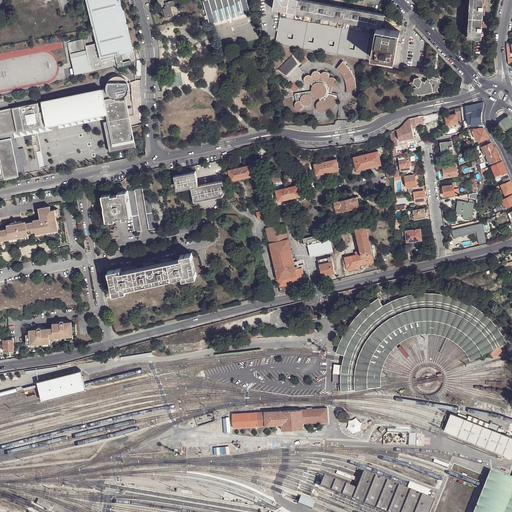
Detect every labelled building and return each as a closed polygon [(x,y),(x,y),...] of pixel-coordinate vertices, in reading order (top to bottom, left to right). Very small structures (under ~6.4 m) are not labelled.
[(120,0),(86,0),(97,44),(101,60),(115,57),(133,52),(120,0)] [(177,6),(175,0),(165,3),(166,8),(162,10),(165,18),(173,16),(171,8),(177,6)] [(205,0),(202,1),(208,25),(250,13),(247,1),(250,0),(205,0)] [(274,0),(273,9),(377,28),(377,27),(381,28),(382,22),(383,22),(384,14),(377,13),(373,12),(360,10),(356,9),(343,7),(339,6),(326,4),(322,3),(309,1),(305,0),(303,0),(274,0)] [(470,0),(470,1),(468,38),(482,39),(483,0),(470,0)] [(280,22),(276,44),(365,59),(369,37),(280,22)] [(400,32),(381,28),(377,27),(377,28),(372,58),(393,61),(395,61),(397,51),(398,43),(400,32)] [(84,40),(68,44),(75,75),(92,71),(86,47),(84,40)] [(97,44),(86,47),(92,71),(117,65),(115,57),(101,60),(97,44)] [(400,51),(397,51),(395,61),(393,61),(392,64),(396,65),(398,64),(398,63),(400,51)] [(133,52),(115,57),(117,65),(132,61),(135,61),(133,52)] [(288,59),(278,69),(286,74),(298,63),(292,55),(288,59)] [(303,65),(308,61),(304,56),(299,60),(303,65)] [(348,92),(358,93),(358,88),(357,82),(355,76),(352,70),(348,65),(344,61),(338,69),(342,73),(345,77),(347,82),(348,87),(348,92)] [(117,65),(92,71),(92,73),(118,67),(117,65)] [(313,72),(312,73),(312,74),(312,75),(312,76),(312,75),(311,75),(310,75),(309,75),(308,75),(307,75),(306,76),(305,77),(305,78),(305,79),(305,80),(305,81),(306,82),(307,83),(308,84),(309,84),(310,84),(311,84),(312,83),(313,85),(313,86),(312,88),(312,90),(312,91),(296,93),(296,94),(295,95),(295,96),(297,101),(296,103),(295,105),(295,107),(296,108),(296,109),(297,109),(298,110),(299,110),(301,110),(302,109),(303,109),(304,107),(304,106),(304,105),(305,105),(306,106),(308,106),(309,105),(311,104),(312,103),(313,102),(313,100),(313,97),(314,96),(315,96),(317,97),(318,98),(320,98),(320,100),(320,101),(319,101),(318,102),(317,104),(317,105),(317,107),(318,109),(318,110),(319,110),(320,111),(322,112),(324,112),(327,111),(328,110),(328,108),(329,107),(330,107),(331,107),(332,107),(333,107),(334,107),(335,106),(336,106),(337,104),(337,103),(337,101),(337,99),(339,98),(339,97),(340,96),(340,95),(340,94),(339,94),(338,94),(336,93),(331,92),(332,86),(334,86),(336,85),(336,84),(337,82),(337,81),(337,80),(336,78),(335,77),(333,77),(332,77),(331,77),(330,77),(330,76),(330,75),(330,74),(329,73),(328,72),(327,71),(324,71),(323,72),(322,73),(321,74),(321,73),(321,72),(319,71),(318,71),(318,70),(317,70),(316,70),(315,71),(314,71),(313,72)] [(442,86),(444,81),(432,77),(429,79),(428,78),(426,79),(426,80),(422,79),(419,76),(415,76),(414,80),(410,80),(410,83),(413,85),(413,92),(418,91),(419,92),(438,89),(439,85),(442,86)] [(123,100),(123,98),(124,97),(125,96),(127,94),(128,91),(128,89),(128,87),(128,85),(127,83),(126,82),(125,80),(124,79),(123,78),(121,77),(119,77),(116,77),(114,77),(112,78),(111,79),(109,80),(108,82),(107,84),(106,86),(106,88),(12,107),(4,108),(0,108),(0,134),(14,131),(46,125),(101,115),(105,114),(107,121),(103,122),(109,152),(134,147),(133,139),(131,139),(130,135),(132,135),(130,126),(125,100),(123,100)] [(461,107),(456,108),(456,112),(458,112),(458,114),(457,114),(458,122),(463,121),(463,123),(462,127),(483,125),(483,123),(482,117),(482,113),(484,107),(484,102),(461,107)] [(426,116),(423,116),(425,121),(425,123),(430,122),(438,119),(437,112),(433,113),(430,114),(426,116)] [(458,122),(457,114),(446,116),(447,125),(451,125),(453,124),(458,123),(458,122)] [(506,130),(511,126),(511,120),(509,116),(500,122),(501,122),(506,130)] [(402,126),(400,128),(401,130),(397,132),(400,143),(407,142),(407,141),(414,140),(415,138),(414,137),(412,127),(416,126),(415,123),(414,118),(409,119),(406,121),(402,126)] [(484,128),(474,129),(474,130),(478,138),(479,141),(487,138),(489,137),(484,128)] [(17,148),(14,131),(0,134),(0,139),(10,137),(13,151),(21,149),(24,163),(16,165),(17,175),(24,173),(22,165),(26,164),(23,147),(17,148)] [(17,175),(16,165),(24,163),(21,149),(13,151),(10,137),(0,139),(0,178),(3,178),(15,176),(18,175),(17,175)] [(491,140),(489,137),(487,138),(487,139),(478,143),(479,145),(491,140)] [(453,152),(453,149),(452,141),(441,143),(442,151),(448,150),(449,153),(453,152)] [(494,147),(492,142),(484,146),(488,154),(489,154),(498,150),(497,148),(495,147),(494,147)] [(304,154),(305,151),(298,150),(298,153),(292,152),(291,156),(292,156),(292,157),(297,157),(297,158),(303,159),(304,154)] [(500,154),(498,150),(489,154),(492,162),(502,159),(500,154)] [(381,163),(378,151),(354,157),(357,169),(356,169),(356,170),(382,164),(382,163),(381,163)] [(404,170),(410,169),(410,166),(411,166),(410,156),(398,157),(400,170),(404,170)] [(339,170),(337,159),(314,164),(316,175),(339,170)] [(507,170),(503,161),(492,166),(492,167),(496,176),(502,173),(503,174),(507,172),(507,170)] [(229,172),(231,182),(253,176),(251,166),(251,165),(228,171),(228,172),(229,172)] [(221,190),(220,182),(198,186),(195,172),(174,177),(178,191),(191,188),(195,202),(223,196),(221,190)] [(406,186),(415,184),(416,184),(415,175),(405,176),(406,186)] [(511,189),(511,182),(511,180),(505,183),(501,185),(506,195),(511,193),(510,191),(511,189)] [(456,182),(453,183),(449,183),(449,185),(443,186),(444,196),(450,195),(455,194),(454,189),(454,186),(456,185),(456,182)] [(276,191),(278,201),(301,196),(299,186),(299,185),(275,190),(276,191)] [(147,230),(154,229),(148,187),(140,188),(147,230)] [(126,190),(130,216),(132,232),(140,231),(133,189),(126,190)] [(121,218),(130,216),(126,190),(118,192),(118,194),(110,195),(110,193),(101,194),(105,220),(114,219),(113,218),(121,217),(121,218)] [(414,191),(409,192),(409,194),(411,194),(412,199),(415,199),(415,203),(425,201),(424,191),(414,193),(414,191)] [(511,195),(502,199),(505,208),(511,204),(511,195)] [(355,208),(359,207),(357,197),(334,202),(336,212),(340,211),(344,210),(348,209),(352,208),(355,208)] [(465,210),(464,214),(464,218),(472,219),(474,203),(472,203),(473,200),(470,200),(469,203),(458,201),(457,209),(465,210)] [(0,241),(2,241),(1,239),(8,238),(16,236),(20,236),(28,234),(28,232),(35,231),(35,233),(43,232),(46,231),(54,230),(58,229),(56,216),(58,215),(56,208),(50,209),(49,205),(39,207),(40,218),(33,220),(33,221),(26,222),(25,220),(21,221),(10,223),(6,224),(6,227),(0,229),(0,241)] [(419,209),(413,210),(414,213),(411,213),(412,219),(426,217),(424,208),(419,209)] [(268,216),(266,210),(257,212),(258,218),(268,216)] [(461,236),(477,233),(479,245),(487,243),(486,234),(483,220),(480,220),(480,224),(452,231),(453,235),(460,234),(461,236)] [(280,286),(292,283),(305,280),(303,270),(302,267),(295,268),(285,223),(266,228),(280,286)] [(347,233),(356,231),(355,228),(356,228),(355,224),(341,227),(342,233),(346,232),(347,234),(347,233)] [(355,228),(356,231),(360,250),(355,251),(356,254),(345,257),(348,270),(360,268),(359,265),(374,262),(372,254),(373,254),(366,226),(356,228),(355,228)] [(415,240),(422,239),(421,228),(406,230),(406,235),(407,241),(415,240)] [(330,233),(303,239),(304,241),(307,241),(308,245),(307,245),(310,257),(313,256),(313,255),(330,251),(330,253),(333,252),(330,240),(332,239),(330,233)] [(180,255),(181,258),(119,272),(119,271),(121,271),(120,268),(107,271),(113,294),(126,291),(125,287),(182,275),(183,278),(197,276),(191,253),(180,255)] [(327,274),(335,272),(331,256),(318,259),(322,276),(327,275),(327,274)] [(283,292),(294,289),(292,283),(280,286),(281,291),(281,292),(283,292)] [(341,383),(341,385),(338,385),(339,393),(342,392),(375,388),(381,387),(382,384),(382,380),(382,378),(383,368),(384,365),(386,360),(388,358),(389,356),(391,352),(394,348),(398,345),(402,342),(406,340),(411,338),(415,336),(419,335),(430,334),(432,334),(435,335),(439,335),(444,336),(449,339),(453,341),(456,343),(457,344),(461,346),(465,350),(467,354),(470,359),(471,361),(488,353),(490,358),(504,351),(501,345),(506,343),(502,334),(495,326),(490,319),(482,313),(473,306),(465,302),(456,298),(451,297),(448,296),(439,294),(429,293),(420,294),(411,295),(402,297),(393,301),(385,305),(383,302),(381,304),(377,298),(375,299),(367,305),(360,312),(353,319),(348,327),(343,335),(339,344),(335,353),(335,354),(344,356),(343,360),(342,365),(341,373),(334,373),(333,373),(333,383),(341,383)] [(65,336),(73,335),(72,333),(76,333),(75,323),(71,324),(71,321),(64,322),(64,321),(62,320),(61,320),(60,320),(59,322),(52,323),(52,327),(41,328),(40,327),(39,326),(38,326),(37,327),(36,328),(28,329),(29,333),(25,333),(26,344),(30,344),(38,343),(42,343),(49,342),(49,337),(53,337),(61,336),(65,336)] [(13,340),(3,340),(4,351),(14,351),(13,340)] [(334,373),(341,373),(342,365),(334,364),(334,373)] [(49,366),(23,371),(24,376),(50,371),(49,366)] [(81,370),(37,381),(42,400),(85,389),(81,370)] [(327,408),(232,414),(233,428),(278,425),(278,431),(283,430),(283,433),(295,432),(295,430),(303,429),(303,423),(328,422),(327,408)] [(511,437),(505,435),(450,413),(443,430),(511,457),(511,437)] [(352,434),(362,430),(358,418),(347,422),(352,434)] [(409,445),(417,446),(418,434),(410,433),(409,445)] [(174,449),(198,448),(198,440),(173,442),(174,449)] [(160,450),(170,449),(170,442),(160,442),(160,450)] [(212,456),(237,454),(237,446),(211,448),(212,456)] [(360,479),(359,482),(356,489),(323,476),(319,486),(384,511),(429,511),(434,501),(363,471),(360,479)] [(511,511),(511,479),(491,471),(474,511),(511,511)] [(224,492),(195,489),(194,496),(223,499),(224,492)] [(51,507),(39,500),(36,505),(49,511),(51,507)]
